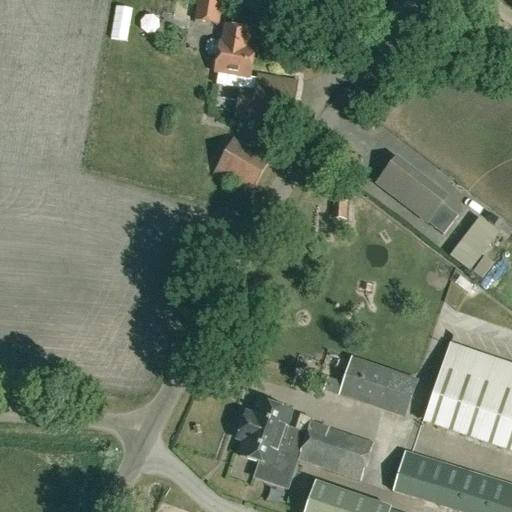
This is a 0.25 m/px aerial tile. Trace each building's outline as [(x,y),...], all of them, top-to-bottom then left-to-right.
[(219,25),(223,0),(197,0),(194,21),(219,25)] [(220,41),(219,43),(210,41),(207,43),(205,52),(208,55),(217,56),(215,72),(219,73),(217,84),(240,88),(236,112),(250,114),(249,120),(291,127),(299,81),(258,74),(257,78),(251,77),(255,46),(249,45),(251,28),(250,28),(251,24),(250,21),(249,18),(246,16),(243,16),(240,17),(237,19),(236,22),(235,26),(224,24),(221,41),(220,41)] [(252,191),(270,160),(234,138),(215,170),(252,191)] [(445,236),(460,217),(392,164),(377,184),(445,236)] [(511,365),(450,344),(441,369),(423,423),(511,452),(511,365)] [(404,416),(416,382),(352,360),(343,385),(328,380),(325,389),(404,416)] [(360,481),(372,443),(310,422),(307,434),(286,427),(291,412),(258,401),(253,415),(246,413),(237,439),(244,441),(239,456),(259,463),(254,478),(287,490),(297,460),(360,481)] [(455,511),(511,511),(511,486),(403,453),(391,492),(455,511)] [(389,511),(391,510),(315,483),(304,511),(389,511)]
